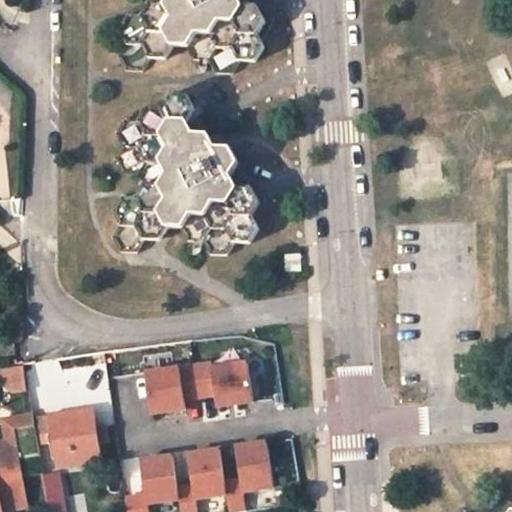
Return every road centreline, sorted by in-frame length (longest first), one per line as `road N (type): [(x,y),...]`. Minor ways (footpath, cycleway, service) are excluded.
road 1 (residential): [(38,0),(33,160),(41,297),(82,338),(353,301)]
road 2 (residential): [(333,0),(353,301)]
road 3 (residential): [(363,421),(511,419)]
road 4 (residential): [(353,301),(363,421)]
